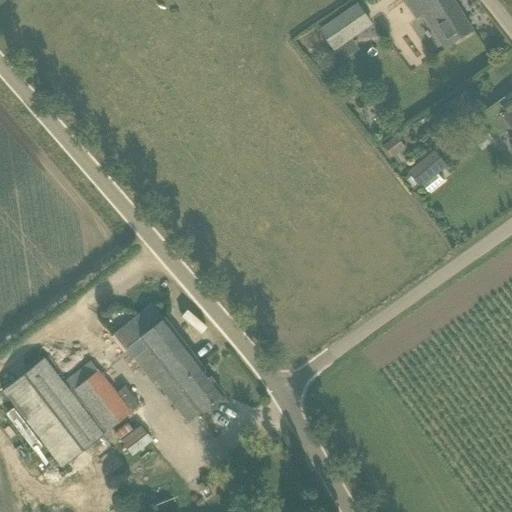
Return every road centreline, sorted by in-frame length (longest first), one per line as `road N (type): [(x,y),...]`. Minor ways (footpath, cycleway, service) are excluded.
road 1 (unclassified): [(278,395),(0,75)]
road 2 (unclassified): [(278,395),(511,222)]
road 3 (unclassified): [(347,511),(278,395)]
